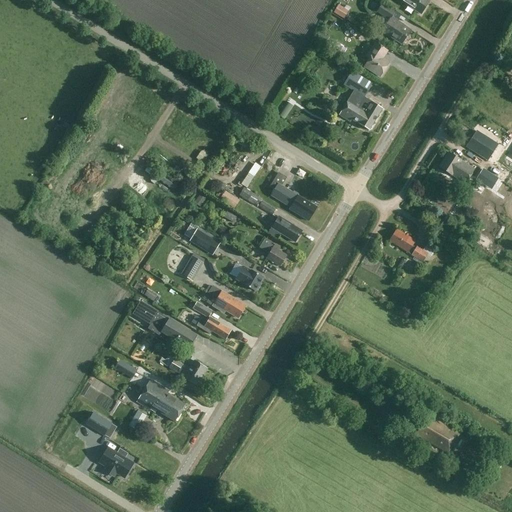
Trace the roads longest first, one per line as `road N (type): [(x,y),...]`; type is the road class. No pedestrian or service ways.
road 1 (tertiary): [(159,511),(356,191)]
road 2 (unclassified): [(356,191),(50,0)]
road 3 (tertiary): [(356,191),(471,0)]
